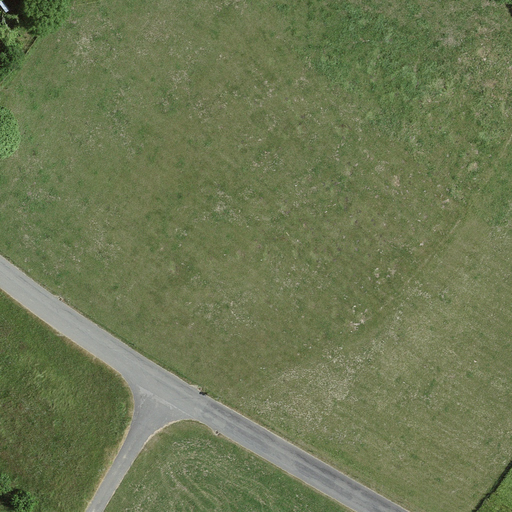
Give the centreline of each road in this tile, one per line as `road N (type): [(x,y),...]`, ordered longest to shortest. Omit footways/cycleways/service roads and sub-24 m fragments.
road 1 (unclassified): [(172,391),(382,511)]
road 2 (unclassified): [(0,271),(172,391)]
road 3 (residential): [(172,391),(95,511)]
